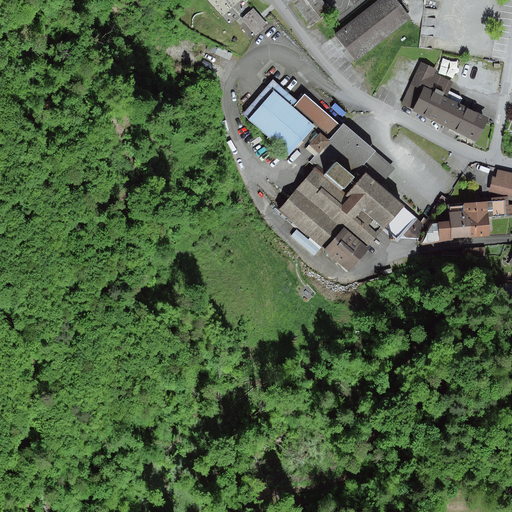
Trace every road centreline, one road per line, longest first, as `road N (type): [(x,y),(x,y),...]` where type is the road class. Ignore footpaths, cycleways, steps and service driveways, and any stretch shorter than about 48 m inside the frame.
road 1 (residential): [(276,0),(346,86),(491,161)]
road 2 (track): [(0,320),(25,354),(25,435),(46,511)]
